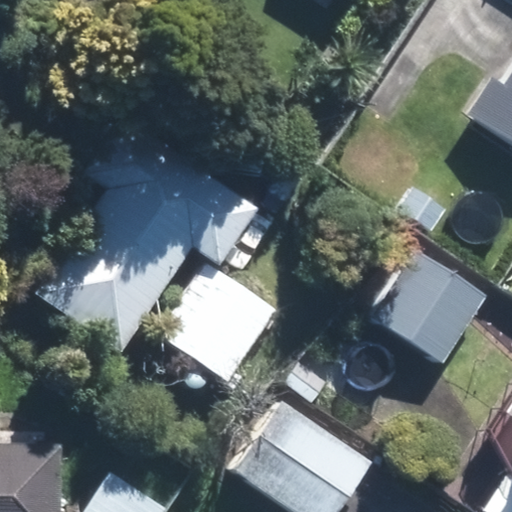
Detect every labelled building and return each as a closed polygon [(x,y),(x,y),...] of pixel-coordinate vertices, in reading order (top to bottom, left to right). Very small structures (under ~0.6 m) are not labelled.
[(210,0),(186,0),(204,11),(210,0)] [(511,57),(492,88),(481,80),(456,117),(511,153),(511,57)] [(108,356),(178,251),(205,268),(242,213),(107,122),(68,180),(90,194),(20,297),(108,356)] [(433,364),(476,297),(405,253),(362,320),(433,364)] [(265,315),(196,266),(146,336),(215,385),(265,315)] [(278,511),(328,511),(362,462),(274,404),(225,477),(278,511)] [(511,445),(499,466),(511,474),(511,445)] [(0,511),(47,511),(48,450),(0,449),(0,511)] [(151,511),(154,509),(96,474),(72,511),(151,511)] [(511,511),(511,487),(494,475),(470,511),(472,511),(511,511)]
